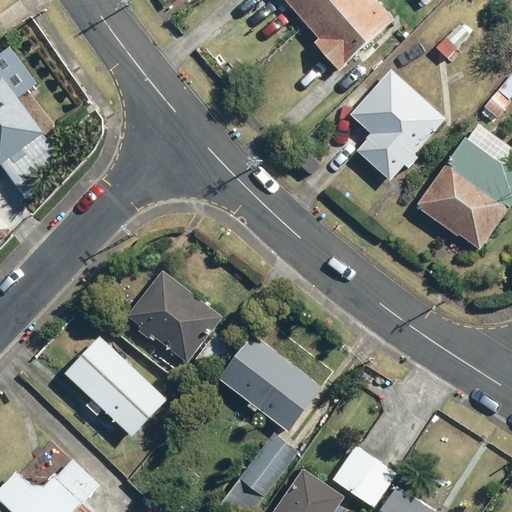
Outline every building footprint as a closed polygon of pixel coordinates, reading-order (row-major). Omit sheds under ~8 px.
[(319,44),(343,71),(403,18),(387,0),(295,0),(327,37),(319,44)] [(448,117),(393,67),(352,113),(373,132),(357,150),(392,180),(448,117)] [(0,155),(6,163),(53,130),(11,73),(3,79),(0,74),(0,155)] [(511,111),(511,77),(486,106),(503,122),(511,111)] [(511,200),(453,162),(425,206),(489,247),(511,211),(511,200)] [(231,312),(170,264),(134,313),(196,359),(231,312)] [(264,330),(228,376),(299,429),(334,382),(264,330)] [(108,331),(73,367),(141,431),(176,395),(108,331)] [(259,511),(305,446),(279,428),(228,502),(242,511),(259,511)] [(399,468),(364,441),(337,477),(373,504),(399,468)] [(25,467),(1,490),(22,511),(110,511),(102,502),(111,493),(103,485),(107,480),(82,454),(46,489),(25,467)] [(336,511),(353,489),(313,462),(278,511),(336,511)] [(454,511),(406,479),(383,511),(454,511)]
